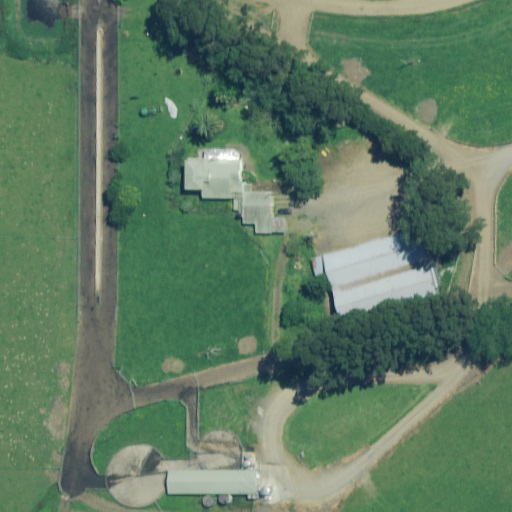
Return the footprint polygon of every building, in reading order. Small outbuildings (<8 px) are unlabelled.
[(248,160),(186,158),(184,201),(246,204),(248,160)] [(433,229),(328,260),(345,321),(451,290),(433,229)] [(200,405),(208,409),(204,414),(216,423),(234,398),(222,390),(218,395),(212,390),(201,391),(200,405)] [(204,414),(177,414),(177,436),(204,436),(204,414)] [(267,468),(171,472),(172,499),(268,494),(267,468)]
